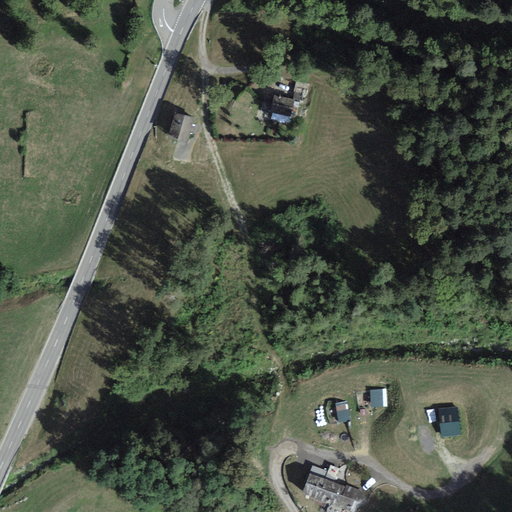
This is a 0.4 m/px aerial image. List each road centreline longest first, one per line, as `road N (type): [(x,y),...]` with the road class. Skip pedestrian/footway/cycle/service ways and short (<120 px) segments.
road 1 (secondary): [(179,34),(0,467)]
road 2 (track): [(205,0),(206,131),(250,245),(251,297)]
road 3 (track): [(296,511),(278,470),(290,422),(251,297)]
